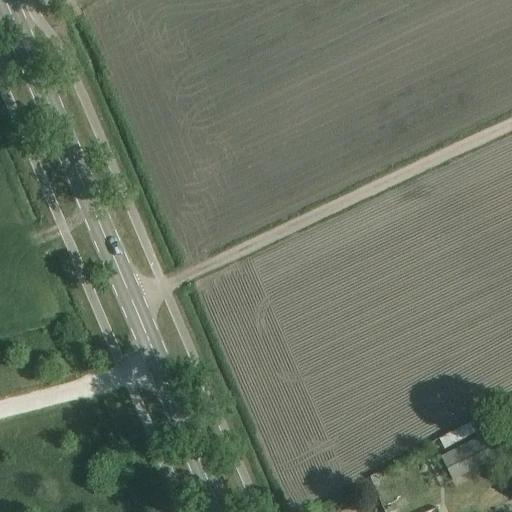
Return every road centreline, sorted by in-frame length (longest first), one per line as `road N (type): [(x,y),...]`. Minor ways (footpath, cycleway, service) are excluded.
road 1 (primary): [(221,511),(7,0)]
road 2 (track): [(136,303),(511,126)]
road 3 (track): [(0,409),(158,364)]
